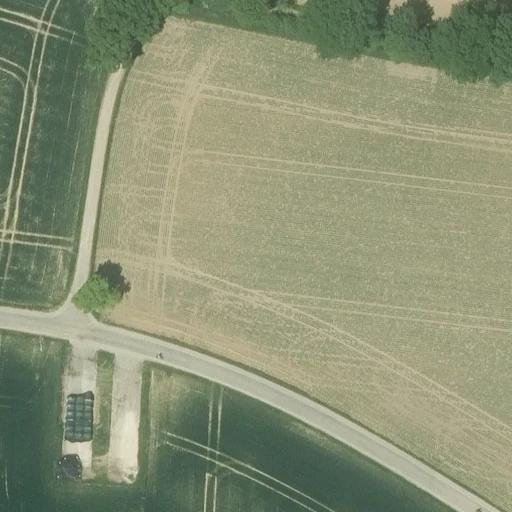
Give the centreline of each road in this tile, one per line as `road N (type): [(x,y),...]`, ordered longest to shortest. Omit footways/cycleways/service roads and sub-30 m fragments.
road 1 (unclassified): [(476,511),(253,388),(74,331)]
road 2 (unclassified): [(74,331),(103,121),(125,53),(156,0)]
